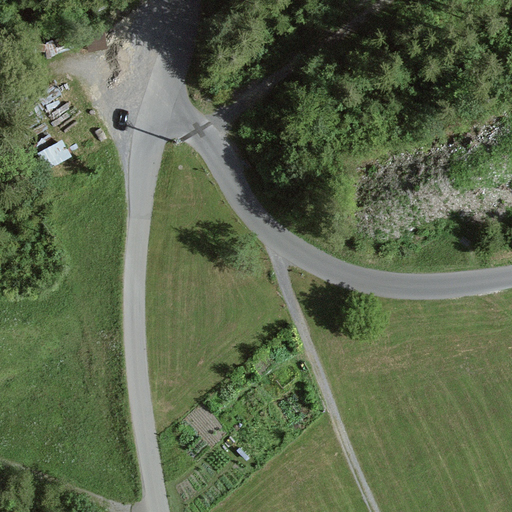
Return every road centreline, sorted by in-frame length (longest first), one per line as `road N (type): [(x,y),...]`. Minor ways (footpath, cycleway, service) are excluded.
road 1 (unclassified): [(511,274),(383,281),(330,268),(265,227),(202,132),(157,102)]
road 2 (residential): [(158,511),(134,362),(142,160),(157,102)]
road 3 (track): [(265,227),(375,511)]
road 4 (track): [(129,511),(0,465)]
